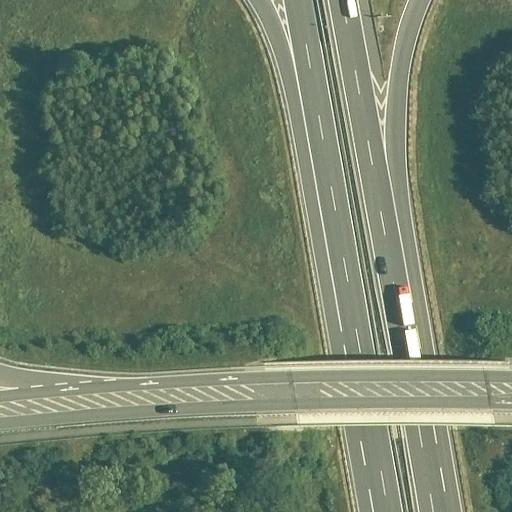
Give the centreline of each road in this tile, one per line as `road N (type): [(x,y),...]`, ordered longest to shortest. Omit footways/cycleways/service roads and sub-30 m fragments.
road 1 (tertiary): [(119,406),(511,396)]
road 2 (motorway): [(409,363),(419,315),(395,146),(400,81),(426,0)]
road 3 (motorway): [(409,363),(343,0)]
road 4 (motorway): [(257,0),(287,65),(330,301),(356,340)]
road 5 (motorway): [(297,0),(356,340)]
road 6 (motorway): [(356,340),(386,511)]
road 7 (motorway): [(433,511),(409,363)]
road 8 (motorway): [(119,406),(0,382)]
